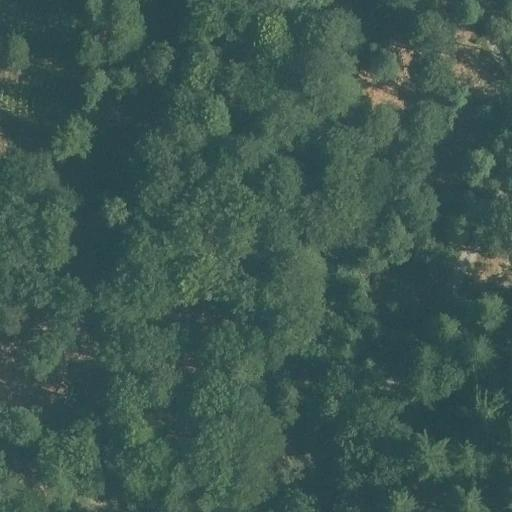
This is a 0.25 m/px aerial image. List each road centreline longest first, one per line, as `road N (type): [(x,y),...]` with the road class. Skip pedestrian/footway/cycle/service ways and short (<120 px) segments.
road 1 (track): [(314,511),(297,0)]
road 2 (track): [(511,171),(356,432),(273,493),(272,511)]
road 3 (track): [(239,511),(192,487),(80,492),(0,466)]
